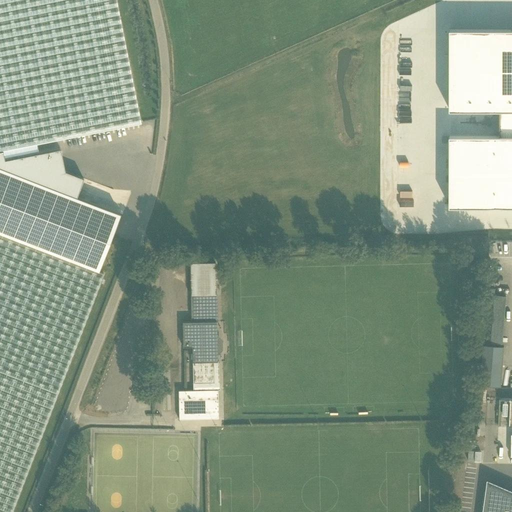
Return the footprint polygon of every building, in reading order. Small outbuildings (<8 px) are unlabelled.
[(0,0),(0,150),(3,150),(140,123),(115,0),(0,0)] [(449,111),(499,111),(511,110),(511,29),(449,30),(449,111)] [(511,110),(499,111),(499,136),(449,136),(449,207),(511,206),(511,110)] [(0,150),(0,233),(98,271),(119,215),(76,198),(83,179),(65,172),(61,149),(5,160),(3,150),(0,150)] [(0,511),(11,511),(103,274),(98,271),(0,233),(0,511)] [(489,344),(503,345),(505,295),(491,294),(489,344)] [(216,386),(217,386),(217,353),(220,349),(220,340),(216,336),(215,295),(190,296),(191,322),(182,322),(182,347),(191,347),(193,387),(216,386)] [(483,345),(483,346),(480,385),(501,387),(504,347),(489,346),(488,346),(484,345),(483,345)] [(511,398),(502,398),(501,425),(511,425),(511,398)] [(511,511),(511,494),(488,484),(484,511),(511,511)]
